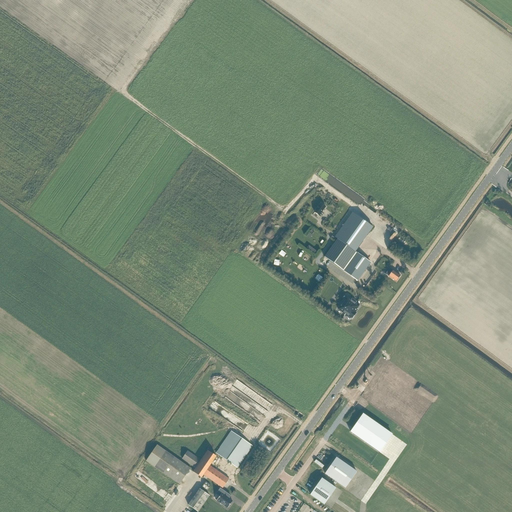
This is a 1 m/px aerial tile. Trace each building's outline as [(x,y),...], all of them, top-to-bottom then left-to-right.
[(319,206),(316,210),(314,212),(320,216),(323,213),(322,212),(325,207),(321,204),(319,206)] [(337,239),(324,257),(357,281),(370,263),(355,252),(373,227),(352,213),(334,237),(337,239)] [(400,276),(390,269),(386,274),(396,282),(400,276)] [(347,297),(338,310),(345,315),(345,316),(347,318),(348,317),(352,320),(356,314),(355,313),(358,310),(357,309),(359,306),(356,304),(357,302),(352,299),(351,300),(347,297)] [(375,387),(371,394),(401,416),(405,410),(400,406),(400,405),(375,387)] [(363,414),(350,432),(379,452),(392,434),(363,414)] [(231,431),(216,453),(237,468),(252,446),(231,431)] [(191,469),(166,451),(157,445),(146,461),(155,467),(179,484),(191,469)] [(188,451),(182,459),(196,468),(193,472),(202,478),(204,475),(223,488),(229,479),(210,466),(216,457),(208,451),(201,461),(188,451)] [(325,474),(345,488),(356,472),(336,458),(325,474)] [(310,495),(324,505),(336,488),(322,478),(310,495)] [(206,482),(202,487),(207,491),(211,485),(206,482)] [(232,501),(229,499),(228,498),(228,497),(229,495),(231,496),(220,488),(216,494),(220,496),(216,501),(227,508),(232,501)] [(200,489),(189,505),(197,511),(198,511),(210,496),(200,489)]
